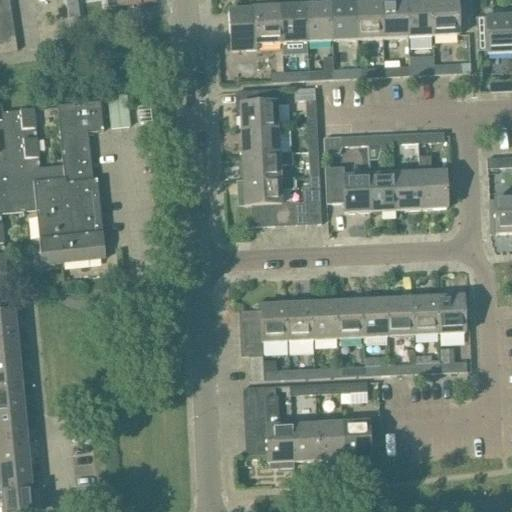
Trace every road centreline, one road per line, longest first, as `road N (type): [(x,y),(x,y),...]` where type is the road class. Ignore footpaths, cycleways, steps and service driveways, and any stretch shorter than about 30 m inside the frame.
road 1 (residential): [(197,265),(453,253),(466,246),(473,227),(466,122)]
road 2 (residential): [(197,265),(185,0)]
road 3 (residential): [(212,511),(197,265)]
road 4 (residential): [(318,116),(445,110),(466,122)]
